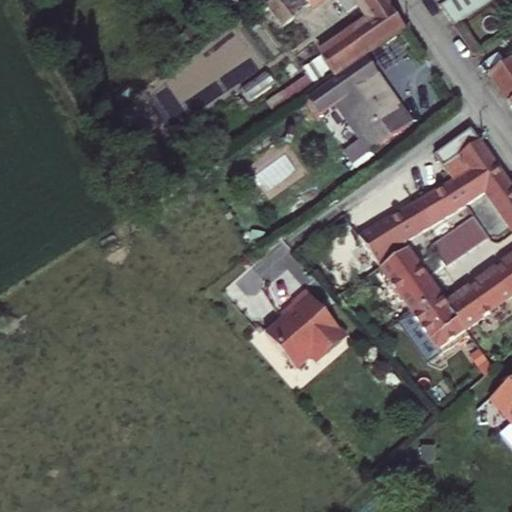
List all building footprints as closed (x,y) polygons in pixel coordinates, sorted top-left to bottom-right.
[(383,0),(270,0),(283,19),(310,0),(355,0),(357,2),(373,25),(318,60),(326,68),(312,75),(315,78),(274,105),(278,111),(325,78),(327,80),(403,28),(383,0)] [(357,2),(355,0),(333,0),(343,14),(357,2)] [(454,0),(455,0),(440,11),(443,16),(452,29),(496,0),(454,0)] [(385,92),(365,62),(307,101),(318,117),(338,104),(372,155),(410,130),(400,114),(396,116),(387,103),(382,95),(385,92)] [(487,78),(511,114),(511,63),(511,62),(487,78)] [(485,193),(511,230),(511,184),(501,169),(472,128),(435,155),(443,166),(459,154),(485,192),(485,193)] [(459,154),(443,166),(452,179),(432,191),(415,201),(431,228),(466,204),(485,193),(485,192),(459,154)] [(431,228),(415,201),(399,211),(381,221),(361,233),(382,269),(395,260),(390,252),(405,243),(406,244),(431,228)] [(433,247),(447,268),(490,238),(475,217),(433,247)] [(413,314),(441,294),(431,279),(424,270),(406,244),(405,243),(390,252),(395,260),(382,269),(413,314)] [(511,262),(498,273),(511,292),(511,262)] [(450,308),(449,308),(466,332),(467,332),(511,299),(511,292),(498,273),(482,285),(450,308)] [(445,301),(441,294),(413,314),(415,317),(443,357),(471,338),(467,332),(466,332),(449,308),(450,308),(445,301)] [(299,312),(269,339),(300,373),(315,360),(324,360),(331,354),(334,357),(350,343),(310,296),(302,303),(296,309),(299,312)] [(511,384),(493,402),(511,423),(511,384)]
